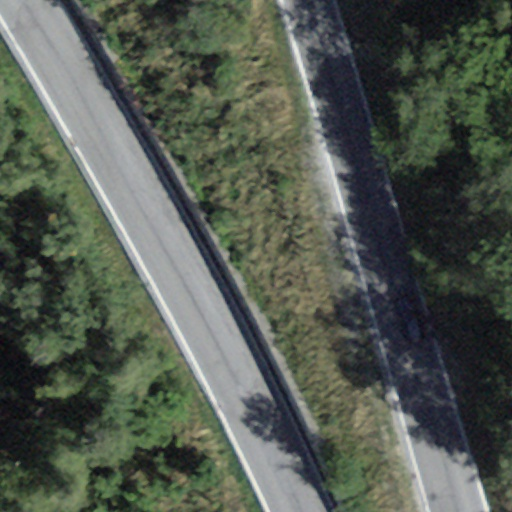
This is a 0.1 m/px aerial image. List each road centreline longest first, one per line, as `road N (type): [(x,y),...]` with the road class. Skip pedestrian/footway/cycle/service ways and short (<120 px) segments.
road 1 (tertiary): [(22,0),(177,265),(300,511)]
road 2 (tertiary): [(459,511),(308,0)]
